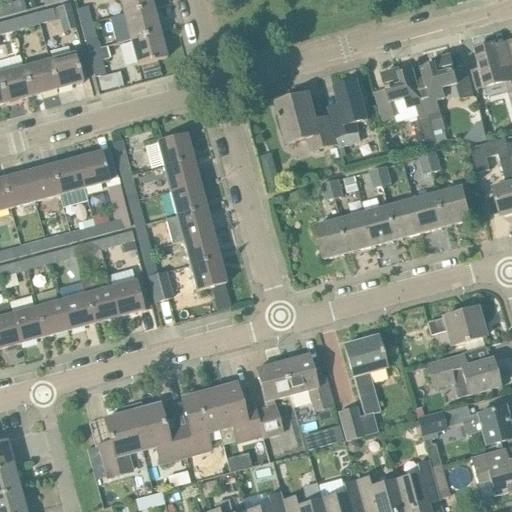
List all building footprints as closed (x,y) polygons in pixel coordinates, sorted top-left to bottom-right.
[(6,5),(8,16),(26,12),(23,0),(6,5)] [(150,0),(76,0),(74,1),(77,0),(118,0),(123,16),(152,8),(150,0)] [(0,18),(8,16),(6,5),(0,6),(0,18)] [(35,15),(38,25),(59,20),(62,32),(75,28),(69,6),(35,15)] [(80,27),(92,24),(88,8),(76,11),(80,27)] [(129,41),(159,33),(152,8),(123,16),(129,41)] [(38,25),(35,15),(10,22),(13,32),(38,25)] [(0,35),(13,32),(10,22),(0,24),(0,35)] [(92,24),(80,27),(84,43),(96,40),(92,24)] [(159,33),(129,41),(136,67),(166,59),(159,33)] [(479,69),(472,72),(477,91),(484,89),(505,83),(507,94),(510,104),(511,103),(511,64),(507,47),(507,45),(495,48),(494,45),(474,50),(479,69)] [(98,49),(87,52),(94,78),(105,75),(98,49)] [(48,61),(56,91),(82,84),(74,54),(48,61)] [(0,86),(5,105),(31,98),(23,68),(19,57),(0,62),(0,86)] [(424,80),(420,81),(429,116),(433,132),(434,132),(443,129),(438,113),(436,103),(445,101),(442,91),(456,88),(459,99),(471,96),(464,68),(454,71),(450,57),(433,61),(434,65),(421,69),(424,80)] [(48,61),(23,68),(31,98),(56,91),(48,61)] [(413,71),(400,74),(399,70),(381,75),(385,89),(374,92),(381,121),(394,118),(391,104),(405,100),(408,110),(417,108),(419,118),(427,148),(437,145),(434,132),(433,132),(429,116),(420,81),(416,82),(413,71)] [(335,140),(337,144),(335,139),(358,133),(356,124),(368,120),(358,81),(334,87),(341,114),(329,118),(335,140)] [(335,140),(329,118),(315,121),(308,94),(276,102),(287,144),(307,139),(310,151),(337,144),(335,140)] [(156,143),(162,168),(193,161),(186,135),(156,143)] [(511,215),(511,166),(506,145),(505,140),(470,149),(477,174),(490,171),(486,159),(497,156),(505,186),(493,189),(501,219),(511,215)] [(120,179),(130,177),(123,151),(114,154),(120,179)] [(426,157),(431,175),(441,172),(435,151),(426,154),(427,157),(426,157)] [(269,190),(282,186),(272,152),(260,156),(269,190)] [(101,153),(75,160),(83,190),(109,183),(101,153)] [(431,175),(426,157),(418,160),(423,177),(431,175)] [(62,209),(87,203),(83,190),(75,160),(50,167),(58,197),(62,209)] [(162,168),(169,193),(199,185),(193,161),(162,168)] [(58,197),(50,167),(26,174),(34,204),(58,197)] [(378,170),(382,187),(391,185),(386,168),(378,170)] [(382,187),(378,170),(369,173),(374,190),(382,187)] [(9,211),(34,204),(26,174),(1,181),(9,211)] [(127,204),(137,202),(130,177),(120,179),(127,204)] [(0,213),(9,211),(1,181),(0,181),(0,213)] [(329,184),(334,201),(343,199),(339,181),(329,184)] [(334,201),(329,184),(321,186),(326,203),(334,201)] [(169,193),(175,218),(205,210),(199,185),(169,193)] [(436,195),(445,227),(470,221),(461,188),(436,195)] [(436,195),(412,201),(420,234),(445,227),(436,195)] [(412,201),(388,208),(396,240),(420,234),(412,201)] [(137,202),(127,204),(134,229),(143,226),(137,202)] [(388,208),(363,214),(372,247),(396,240),(388,208)] [(172,245),(182,243),(212,235),(205,210),(175,218),(165,221),(172,245)] [(363,214),(339,220),(348,253),(372,247),(363,214)] [(323,260),(348,253),(339,220),(314,227),(323,260)] [(93,228),(96,237),(122,230),(119,221),(93,228)] [(140,254),(150,251),(143,226),(134,229),(140,254)] [(71,244),(96,237),(93,228),(68,234),(71,244)] [(136,250),(134,242),(131,232),(97,241),(99,251),(121,245),(124,253),(136,250)] [(46,250),(71,244),(68,234),(44,241),(46,250)] [(182,243),(188,267),(218,259),(212,235),(182,243)] [(21,257),(46,250),(44,241),(19,247),(21,257)] [(99,251),(97,241),(72,248),(74,258),(99,251)] [(0,262),(21,257),(19,247),(0,252),(0,262)] [(47,255),(50,265),(74,258),(72,248),(47,255)] [(150,251),(140,254),(147,278),(157,276),(150,251)] [(22,261),(25,271),(50,265),(47,255),(22,261)] [(218,259),(188,267),(195,293),(225,285),(218,259)] [(25,271),(22,261),(0,267),(0,277),(0,278),(25,271)] [(165,273),(157,276),(147,278),(154,304),(172,299),(165,273)] [(109,288),(118,318),(143,311),(135,281),(109,288)] [(109,288),(85,295),(93,325),(118,318),(109,288)] [(85,295),(60,302),(68,332),(93,325),(85,295)] [(60,302),(35,309),(43,338),(68,332),(60,302)] [(35,309),(10,315),(19,345),(43,338),(35,309)] [(449,346),(464,342),(467,354),(483,349),(480,338),(484,337),(476,309),(426,323),(429,335),(445,331),(449,346)] [(0,350),(19,345),(10,315),(0,318),(0,350)] [(377,434),(372,415),(380,413),(369,374),(385,369),(376,337),(343,346),(352,379),(353,379),(363,416),(358,417),(356,408),(337,414),(346,443),(377,434)] [(463,356),(427,366),(433,389),(452,384),(456,399),(499,388),(491,359),(465,366),(463,356)] [(313,381),(307,357),(280,364),(289,397),(292,409),(310,404),(312,412),(333,406),(325,378),(313,381)] [(252,407),(261,437),(261,439),(281,434),(272,401),(289,397),(280,364),(256,370),(266,407),(253,410),(252,407)] [(234,385),(208,392),(218,430),(232,426),(236,442),(237,444),(261,437),(252,407),(241,410),(234,385)] [(176,428),(184,458),(210,450),(206,434),(218,430),(208,392),(180,400),(187,425),(176,428)] [(130,414),(141,453),(155,449),(159,464),(184,458),(176,428),(164,431),(157,406),(130,414)] [(478,418),(462,423),(465,436),(482,432),(486,447),(511,440),(511,437),(504,409),(477,416),(478,418)] [(431,471),(440,468),(434,445),(431,446),(430,440),(437,438),(435,432),(446,429),(442,413),(417,420),(429,462),(428,463),(431,471)] [(131,472),(127,457),(141,453),(130,414),(104,421),(109,443),(98,446),(99,448),(89,451),(95,474),(105,471),(107,479),(131,472)] [(0,470),(13,467),(6,441),(0,442),(0,470)] [(494,498),(511,492),(511,461),(507,463),(504,451),(470,460),(477,485),(489,481),(494,498)] [(265,453),(256,455),(259,467),(268,464),(265,453)] [(440,500),(431,471),(428,463),(416,466),(419,475),(394,482),(402,511),(428,511),(426,504),(440,500)] [(0,470),(0,495),(20,490),(13,467),(0,470)] [(440,468),(431,471),(440,500),(448,498),(440,468)] [(402,511),(394,482),(369,489),(367,479),(355,482),(363,511),(402,511)] [(363,511),(355,482),(342,485),(345,495),(320,502),(322,511),(363,511)] [(0,511),(25,511),(20,490),(0,495),(0,511)] [(139,510),(165,504),(162,492),(136,498),(139,510)] [(250,511),(283,511),(281,502),(279,494),(266,498),(269,507),(250,511)] [(322,511),(320,502),(296,508),(294,498),(281,502),(283,511),(322,511)] [(231,511),(228,501),(216,504),(218,511),(212,511),(231,511)]
